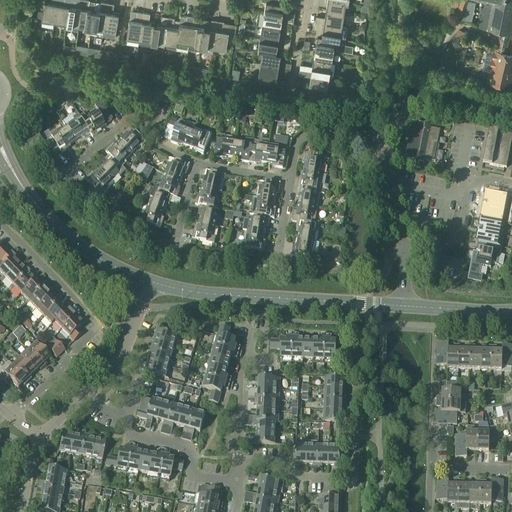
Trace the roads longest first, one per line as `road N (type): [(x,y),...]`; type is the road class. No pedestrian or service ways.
road 1 (residential): [(0,224),(97,326),(10,415)]
road 2 (tertiary): [(146,283),(188,294),(405,307)]
road 3 (residential): [(401,248),(394,161),(381,152),(308,142),(296,149),(288,184)]
road 4 (tertiary): [(0,148),(24,197),(95,261),(146,283)]
road 5 (residential): [(194,163),(126,123),(69,166)]
road 6 (residential): [(235,483),(189,474),(187,447),(125,431)]
road 7 (residential): [(146,283),(116,363),(90,395)]
